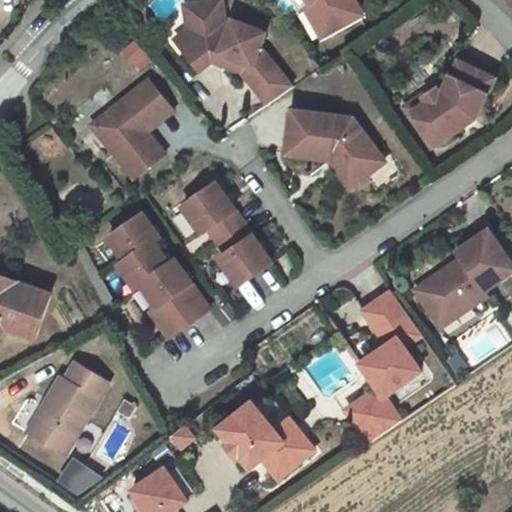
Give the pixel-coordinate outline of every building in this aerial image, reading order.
[(220,0),(187,6),(189,13),(225,6),(224,0),(220,0)] [(305,0),(311,6),(313,5),(322,22),(331,28),(357,12),(350,0),(305,0)] [(322,22),(313,5),(311,6),(303,14),(319,42),(361,19),(357,12),(331,28),(322,22)] [(269,106),(293,88),(268,52),(258,59),(269,32),(236,20),(234,25),(228,23),(225,6),(189,13),(191,29),(184,35),(196,51),(190,56),(203,71),(216,61),(222,59),(223,64),(246,73),(269,106)] [(196,51),(184,35),(178,40),(190,56),(196,51)] [(495,80),(459,63),(444,94),(414,115),(436,147),(476,120),(495,80)] [(142,124),(170,104),(164,97),(152,80),(93,124),(134,179),(166,155),(148,132),(142,124)] [(433,149),(436,147),(414,115),(444,94),(438,86),(405,109),(433,149)] [(175,112),(170,104),(142,124),(148,132),(175,112)] [(354,120),(296,112),(290,156),(330,161),(338,156),(343,163),(336,169),(351,189),(368,176),(362,168),(380,155),(372,145),(354,120)] [(386,163),(380,155),(362,168),(368,176),(386,163)] [(274,264),(218,184),(185,208),(204,235),(211,231),(229,256),(223,261),(240,287),(274,264)] [(143,214),(108,238),(125,261),(119,265),(136,289),(142,285),(158,308),(152,312),(170,339),(211,311),(143,214)] [(487,291),(511,273),(511,263),(490,231),(458,253),(462,260),(457,264),(459,267),(450,273),(447,270),(422,288),(442,317),(468,300),(473,307),(490,295),(487,291)] [(0,335),(2,336),(6,327),(37,338),(52,297),(0,278),(0,335)] [(385,398),(373,406),(353,420),(370,444),(403,423),(387,398),(423,373),(405,347),(423,335),(394,293),(366,312),(390,347),(363,366),(385,398)] [(468,300),(442,317),(447,325),(473,307),(468,300)] [(62,379),(45,407),(51,410),(35,436),(67,455),(110,385),(78,365),(67,382),(62,379)] [(30,433),(35,436),(51,410),(45,407),(30,433)] [(282,447),(253,407),(219,433),(228,446),(226,448),(236,462),(239,461),(248,473),(261,463),(276,484),(312,456),(297,436),(282,447)] [(194,440),(185,428),(173,437),(182,449),(194,440)] [(76,458),(61,480),(86,497),(101,474),(76,458)] [(165,470),(132,493),(135,498),(142,509),(138,511),(174,511),(185,505),(165,470)] [(142,509),(135,498),(131,500),(138,511),(142,509)]
